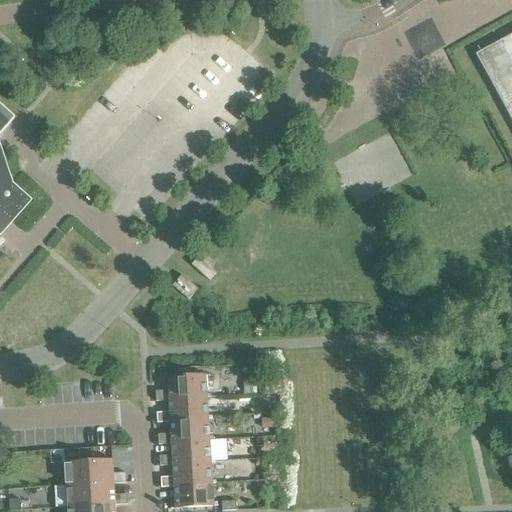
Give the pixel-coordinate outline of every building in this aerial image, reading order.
[(511,34),(500,41),(499,41),(499,42),(476,54),(475,54),(474,55),(475,56),(488,79),(487,80),(488,81),(489,81),(508,117),(508,118),(509,119),(511,123),(511,34)] [(0,151),(0,133),(1,132),(10,123),(0,114),(0,219),(3,216),(11,222),(30,201),(11,184),(0,151)] [(155,402),(168,401),(206,398),(205,376),(166,378),(167,391),(154,392),(155,402)] [(255,381),(242,381),(243,395),(256,394),(255,381)] [(156,424),(169,423),(169,422),(207,420),(206,398),(168,401),(168,413),(156,414),(156,424)] [(272,418),(259,419),(260,429),(273,428),(272,418)] [(157,445),(170,445),(170,444),(209,441),(207,420),(169,422),(169,423),(170,434),(157,435),(157,445)] [(159,467),(172,466),(172,465),(210,463),(209,441),(170,444),(170,445),(171,456),(158,457),(159,467)] [(64,464),(66,487),(108,484),(108,485),(113,484),(125,484),(124,473),(112,474),(111,461),(64,464)] [(160,488),(173,488),(173,487),(211,484),(210,463),(172,465),(172,466),(172,477),(159,478),(160,488)] [(66,487),(67,508),(110,506),(114,506),(126,505),(126,495),(113,496),(113,484),(108,485),(108,484),(66,487)] [(173,487),(173,488),(174,499),(169,500),(170,510),(213,507),(211,484),(173,487)] [(220,503),(220,506),(221,511),(235,511),(235,502),(220,503)]
